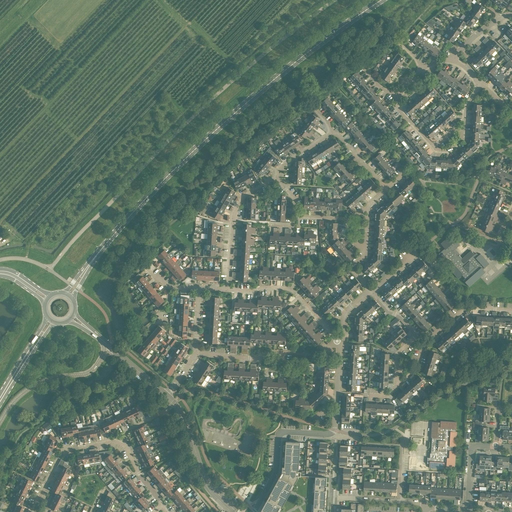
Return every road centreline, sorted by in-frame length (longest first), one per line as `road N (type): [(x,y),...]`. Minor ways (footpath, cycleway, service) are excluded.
road 1 (primary): [(68,295),(180,163),(269,82),(380,0)]
road 2 (tertiary): [(236,511),(206,480),(166,392)]
road 3 (residential): [(253,511),(275,472),(278,435),(334,430)]
road 4 (unclassified): [(0,422),(29,388),(83,375),(106,350)]
road 5 (residential): [(227,290),(234,210),(276,177)]
road 6 (residential): [(227,290),(291,289),(337,341)]
road 7 (residential): [(32,509),(64,450),(119,442)]
